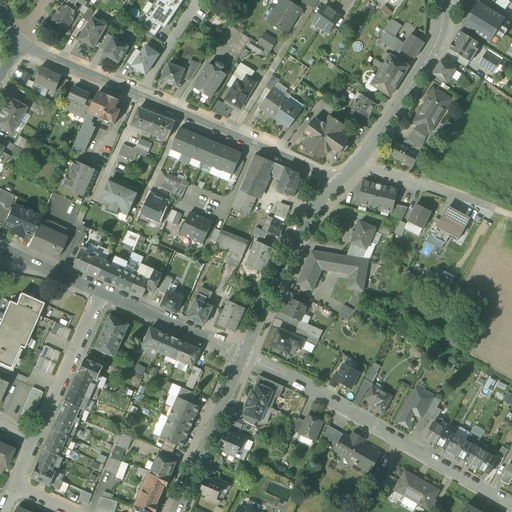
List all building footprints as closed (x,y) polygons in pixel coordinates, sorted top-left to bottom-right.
[(68,0),(67,3),(68,4),(79,11),(83,5),(86,7),(90,0),(68,0)] [(165,29),(177,10),(161,0),(159,0),(156,4),(154,3),(145,16),(148,18),(161,27),(165,29)] [(161,0),(177,10),(183,0),(161,0)] [(285,0),(281,0),(275,10),(294,22),(301,10),(285,0)] [(303,0),(302,2),(313,10),(319,0),(303,0)] [(490,43),(494,36),(501,26),(505,19),(478,3),(463,26),(490,43)] [(65,32),(79,11),(68,4),(65,9),(62,7),(60,8),(51,22),(65,32)] [(312,22),(320,28),(332,12),(324,6),(312,22)] [(380,10),(388,16),(392,12),(384,6),(380,10)] [(262,19),(268,22),(275,10),(269,7),(262,19)] [(82,19),(87,22),(94,12),(89,9),(82,19)] [(294,22),(275,10),(268,22),(274,26),(274,28),(276,30),(278,29),(286,34),(294,22)] [(332,12),(320,28),(328,33),(339,17),(332,12)] [(80,40),(95,48),(107,27),(92,18),(80,40)] [(148,18),(141,28),(155,37),(161,27),(148,18)] [(393,37),(394,38),(401,26),(391,20),(383,31),(386,33),(392,37),(393,37)] [(507,30),(501,26),(494,36),(501,41),(507,30)] [(448,50),(469,63),(477,50),(474,49),(478,43),(459,31),(448,50)] [(231,47),(241,54),(250,40),(241,33),(231,47)] [(380,41),(386,45),(390,40),(390,41),(392,37),(386,33),(380,41)] [(257,44),(269,52),(276,41),(264,34),(257,44)] [(99,48),(105,52),(113,38),(108,35),(99,48)] [(401,51),(414,59),(424,43),(410,35),(402,48),(400,51),(401,51)] [(111,59),(118,64),(121,59),(122,59),(126,53),(125,52),(128,48),(124,45),(127,41),(121,37),(119,42),(113,38),(105,52),(103,54),(104,55),(104,57),(108,59),(111,59)] [(374,44),(385,51),(388,47),(386,45),(380,41),(377,39),(374,44)] [(402,48),(390,41),(390,40),(386,45),(388,47),(399,54),(401,51),(400,51),(402,48)] [(159,55),(146,46),(141,53),(131,67),(139,73),(140,71),(146,75),(159,55)] [(126,64),(131,67),(141,53),(136,49),(126,64)] [(479,63),(494,73),(501,62),(486,53),(479,63)] [(386,65),(382,71),(399,82),(408,68),(402,64),(403,63),(397,59),(397,60),(390,55),(384,64),(386,65)] [(190,60),(188,65),(198,69),(201,65),(190,60)] [(433,74),(447,83),(456,68),(453,66),(452,68),(447,65),(441,61),(433,74)] [(202,97),(207,100),(209,98),(211,99),(226,75),(221,72),(222,70),(222,71),(224,68),(224,67),(218,63),(217,64),(215,66),(214,68),(209,64),(193,88),(195,89),(193,91),(199,95),(200,92),(203,94),(202,97)] [(177,87),(180,88),(183,79),(186,71),(185,71),(174,67),(168,64),(161,81),(177,87)] [(183,79),(190,81),(198,69),(188,65),(186,68),(185,71),(186,71),(183,79)] [(39,69),(33,83),(43,87),(55,92),(61,77),(46,71),(45,72),(39,69)] [(233,79),(237,81),(242,84),(247,77),(238,71),(233,79)] [(390,96),(399,82),(382,71),(378,77),(376,76),(376,77),(371,85),(378,89),(378,90),(384,93),(384,92),(390,96)] [(19,83),(24,86),(30,76),(24,73),(19,83)] [(368,90),(375,94),(378,89),(371,85),(376,77),(372,74),(367,82),(364,87),(368,90)] [(265,87),(272,92),(273,89),(274,90),(280,81),(272,76),(265,87)] [(257,83),(247,77),(242,84),(237,81),(226,100),(241,109),(257,83)] [(41,93),(43,87),(33,83),(31,89),(41,93)] [(79,117),(86,120),(94,101),(88,98),(90,95),(89,95),(88,96),(85,95),(85,94),(83,93),(83,92),(74,88),(68,101),(65,108),(80,114),(79,117)] [(261,109),(274,119),(286,102),(282,99),(282,96),(274,90),(273,89),(272,92),(261,107),(261,109)] [(414,123),(419,126),(428,132),(430,133),(450,100),(434,90),(414,123)] [(98,92),(94,101),(86,120),(73,149),(83,153),(95,128),(90,125),(94,116),(115,125),(121,111),(115,108),(117,105),(118,106),(120,101),(108,96),(98,92)] [(352,108),(367,118),(371,111),(371,112),(376,104),(364,97),(360,103),(357,101),(352,108)] [(9,98),(1,112),(18,121),(26,108),(9,98)] [(217,100),(212,109),(229,118),(234,108),(217,100)] [(32,108),(42,113),(46,106),(36,101),(32,108)] [(274,119),(289,129),(295,121),(301,113),(301,112),(286,102),(274,119)] [(131,126),(167,140),(175,123),(138,108),(131,126)] [(295,121),(300,124),(308,113),(303,109),(301,112),(301,113),(295,121)] [(0,128),(10,134),(18,121),(1,112),(0,114),(0,128)] [(318,156),(322,159),(327,153),(329,153),(335,157),(338,153),(340,154),(348,143),(346,142),(349,138),(340,132),(342,129),(340,128),(343,125),(336,120),(336,121),(329,116),(323,125),(315,118),(310,125),(309,125),(305,131),(308,133),(307,135),(310,137),(303,146),(307,148),(306,150),(317,158),(318,156)] [(424,137),(428,132),(419,126),(415,131),(424,137)] [(171,150),(181,154),(190,133),(180,129),(171,150)] [(414,130),(411,136),(423,142),(425,137),(424,137),(415,131),(414,130)] [(181,154),(192,158),(200,137),(190,133),(181,154)] [(18,136),(12,145),(22,150),(27,141),(18,136)] [(420,148),(423,142),(411,136),(410,136),(407,142),(415,146),(420,148)] [(192,158),(202,162),(211,141),(200,137),(192,158)] [(19,155),(22,150),(12,145),(5,141),(2,146),(19,155)] [(139,141),(136,150),(148,154),(151,146),(139,141)] [(202,162),(212,167),(221,146),(211,141),(202,162)] [(413,150),(415,146),(407,142),(405,141),(403,145),(413,150)] [(390,156),(406,164),(413,150),(403,145),(397,143),(390,156)] [(133,157),(136,150),(123,144),(120,151),(119,153),(132,159),(133,157)] [(212,167),(222,171),(231,150),(221,146),(212,167)] [(241,154),(231,150),(222,171),(232,175),(234,171),(239,160),(241,154)] [(418,152),(413,150),(406,164),(406,165),(410,167),(418,152)] [(231,207),(248,215),(256,198),(263,183),(265,183),(268,176),(274,163),(255,156),(239,191),(231,207)] [(234,171),(240,173),(244,162),(239,160),(234,171)] [(63,188),(86,198),(97,172),(74,162),(63,188)] [(277,190),(293,197),(300,180),(298,174),(274,163),(268,176),(280,181),(277,190)] [(118,214),(119,212),(113,210),(119,196),(118,193),(122,183),(111,178),(99,204),(107,207),(107,209),(118,214)] [(169,197),(180,202),(187,187),(166,178),(161,188),(172,192),(169,197)] [(392,213),(394,204),(398,190),(363,182),(357,204),(392,213)] [(138,190),(122,183),(118,193),(119,196),(113,210),(119,212),(127,216),(138,190)] [(3,208),(8,210),(14,197),(0,189),(0,203),(4,205),(3,208)] [(138,221),(147,225),(150,219),(159,223),(167,204),(167,203),(167,204),(158,201),(158,199),(157,199),(157,200),(150,197),(151,196),(149,195),(138,221)] [(280,203),(274,219),(283,224),(290,207),(280,203)] [(390,219),(401,221),(408,208),(394,204),(392,213),(390,219)] [(407,222),(408,223),(407,225),(405,229),(418,236),(422,229),(431,212),(416,205),(407,222)] [(9,233),(22,239),(23,235),(31,238),(40,218),(12,206),(3,226),(11,229),(9,233)] [(76,220),(82,222),(87,210),(82,207),(76,220)] [(469,219),(448,208),(440,221),(437,227),(458,238),(469,219)] [(172,224),(177,226),(182,215),(176,213),(172,224)] [(180,234),(191,239),(201,218),(189,213),(180,234)] [(268,232),(273,219),(269,216),(261,231),(267,233),(268,232)] [(27,248),(56,261),(66,239),(62,238),(66,230),(40,218),(31,238),(27,248)] [(212,223),(201,218),(191,239),(202,244),(212,223)] [(437,227),(440,221),(435,218),(426,234),(434,238),(438,232),(435,230),(437,227)] [(270,233),(279,237),(284,224),(283,224),(274,219),(273,219),(268,232),(267,233),(266,234),(269,236),(270,233)] [(378,232),(390,236),(392,230),(395,231),(396,228),(394,227),(394,225),(383,221),(378,232)] [(351,243),(353,244),(366,250),(367,250),(375,229),(359,222),(351,243)] [(395,234),(401,237),(405,229),(407,225),(401,222),(395,234)] [(458,238),(437,227),(435,230),(438,232),(434,238),(445,244),(448,237),(456,242),(458,238)] [(253,234),(264,239),(266,234),(267,233),(261,231),(256,228),(253,234)] [(210,240),(215,243),(220,232),(215,229),(210,240)] [(74,245),(80,248),(86,233),(80,230),(74,245)] [(228,252),(242,257),(249,242),(221,230),(214,246),(228,252)] [(347,230),(343,240),(348,243),(353,232),(347,230)] [(128,231),(123,243),(135,248),(140,235),(128,231)] [(245,266),(263,274),(273,250),(255,242),(245,266)] [(361,260),(366,250),(353,244),(347,257),(311,252),(297,284),(312,291),(321,270),(350,275),(365,277),(367,261),(361,260)] [(73,268),(86,274),(93,257),(85,254),(87,250),(82,248),(73,268)] [(223,263),(237,269),(242,257),(228,252),(223,263)] [(95,254),(93,257),(86,274),(99,279),(106,263),(97,259),(99,256),(95,254)] [(106,262),(106,263),(99,279),(105,282),(117,287),(124,271),(125,270),(118,267),(117,269),(113,267),(114,265),(106,262)] [(125,270),(124,271),(132,274),(133,271),(134,271),(137,266),(128,262),(125,270)] [(201,289),(210,293),(221,269),(211,265),(201,289)] [(138,273),(134,271),(133,271),(132,274),(124,271),(117,287),(129,293),(137,276),(138,273)] [(148,287),(154,290),(161,276),(154,273),(151,278),(148,287)] [(362,292),(365,277),(350,275),(348,289),(362,292)] [(145,280),(137,276),(129,293),(143,298),(148,287),(151,278),(146,276),(145,280)] [(164,277),(161,276),(154,290),(157,291),(164,277)] [(157,291),(166,295),(168,292),(168,291),(171,284),(173,281),(164,277),(157,291)] [(168,292),(174,294),(177,287),(171,284),(168,291),(168,292)] [(188,319),(204,326),(207,319),(208,319),(210,314),(210,313),(212,307),(204,304),(206,299),(208,300),(212,293),(210,293),(201,289),(188,319)] [(161,307),(176,313),(183,298),(174,294),(168,292),(166,295),(161,307)] [(20,294),(15,305),(38,315),(43,304),(20,294)] [(299,322),(300,322),(303,315),(304,316),(308,307),(291,299),(284,315),(299,322)] [(227,328),(236,330),(245,309),(228,301),(217,325),(227,329),(227,328)] [(23,349),(38,315),(15,305),(9,302),(9,303),(13,305),(9,315),(4,313),(0,322),(0,364),(10,369),(20,347),(23,349)] [(9,303),(4,313),(9,315),(13,305),(9,303)] [(338,316),(348,321),(353,311),(343,305),(338,316)] [(352,315),(357,318),(362,310),(357,307),(352,315)] [(107,354),(114,357),(118,348),(117,348),(123,334),(124,335),(128,326),(121,322),(116,319),(115,320),(109,317),(95,348),(102,352),(107,355),(107,354)] [(296,329),(297,330),(305,334),(317,340),(321,333),(300,322),(299,322),(296,329)] [(55,336),(60,325),(54,323),(49,334),(55,336)] [(60,338),(65,328),(60,325),(55,336),(60,338)] [(66,341),(71,330),(65,328),(60,338),(66,341)] [(143,345),(158,352),(166,335),(150,328),(143,345)] [(288,353),(292,355),(296,347),(299,349),(303,341),(303,340),(294,336),(278,329),(270,347),(287,354),(288,353)] [(315,346),(317,340),(305,334),(297,330),(294,336),(303,340),(303,341),(315,346)] [(184,343),(166,335),(158,352),(158,353),(176,361),(177,360),(184,343)] [(200,350),(184,343),(177,360),(192,367),(200,350)] [(45,359),(49,348),(44,346),(39,357),(45,359)] [(50,362),(55,351),(49,348),(45,359),(50,362)] [(55,351),(50,362),(56,364),(60,353),(55,351)] [(40,370),(45,359),(39,357),(34,368),(40,370)] [(45,359),(40,370),(45,373),(50,362),(45,359)] [(84,359),(80,368),(100,376),(103,368),(84,359)] [(50,362),(45,373),(51,375),(56,364),(50,362)] [(337,382),(350,389),(359,373),(350,368),(349,370),(342,366),(336,377),(339,379),(337,382)] [(80,368),(76,378),(95,386),(100,376),(80,368)] [(187,387),(193,390),(201,370),(195,368),(187,387)] [(365,381),(371,383),(376,374),(370,371),(365,381)] [(258,376),(252,391),(254,392),(260,377),(258,376)] [(328,387),(333,389),(337,382),(339,379),(336,377),(334,376),(328,387)] [(252,391),(248,399),(266,407),(271,395),(276,398),(279,399),(283,387),(260,377),(254,392),(252,391)] [(76,378),(70,390),(90,398),(95,386),(76,378)] [(487,380),(480,391),(487,395),(493,385),(487,380)] [(373,409),(382,414),(388,404),(384,402),(388,395),(372,387),(366,400),(376,405),(373,409)] [(32,388),(30,394),(40,398),(43,393),(32,388)] [(178,397),(183,400),(185,395),(187,390),(182,388),(178,397)] [(70,390),(65,401),(85,410),(90,398),(70,390)] [(187,390),(185,395),(196,400),(198,395),(187,390)] [(398,423),(408,429),(412,422),(413,422),(415,419),(414,419),(415,416),(422,420),(424,416),(429,406),(435,409),(436,408),(440,402),(433,398),(431,401),(415,392),(398,423)] [(503,400),(511,405),(511,402),(511,394),(507,392),(503,400)] [(30,394),(27,399),(38,404),(40,398),(30,394)] [(194,404),(196,400),(185,395),(183,400),(194,404)] [(271,409),(276,398),(271,395),(266,407),(271,409)] [(178,397),(173,408),(195,418),(197,413),(198,413),(200,408),(200,407),(194,404),(183,400),(178,397)] [(27,399),(25,404),(36,409),(38,404),(27,399)] [(260,422),(266,407),(248,399),(245,407),(247,408),(244,415),(248,417),(248,418),(256,421),(256,420),(260,422)] [(65,401),(61,411),(80,420),(85,410),(65,401)] [(25,404),(22,410),(33,415),(36,409),(25,404)] [(430,419),(430,418),(435,409),(429,406),(424,416),(430,419)] [(173,408),(169,418),(191,428),(191,427),(192,427),(194,422),(193,422),(195,418),(173,408)] [(436,408),(435,409),(430,418),(434,421),(435,419),(437,420),(441,411),(436,408)] [(31,421),(33,415),(22,410),(20,416),(31,421)] [(61,411),(57,421),(70,427),(76,430),(80,420),(61,411)] [(248,417),(244,415),(242,421),(244,422),(253,426),(256,421),(248,418),(248,417)] [(299,435),(314,441),(322,423),(307,416),(305,422),(299,435)] [(169,418),(164,428),(187,438),(187,437),(188,437),(190,432),(189,432),(191,428),(169,418)] [(231,424),(241,428),(244,422),(242,421),(233,418),(231,424)] [(292,431),(299,435),(305,422),(298,418),(292,431)] [(425,438),(436,444),(444,429),(448,423),(440,419),(439,421),(437,420),(435,419),(434,421),(433,423),(425,438)] [(57,421),(52,431),(71,439),(73,435),(67,432),(70,427),(57,421)] [(322,439),(328,442),(334,430),(328,427),(322,439)] [(185,442),(187,438),(164,428),(160,438),(166,441),(176,445),(182,448),(182,447),(183,447),(185,442)] [(436,444),(446,450),(455,435),(444,429),(436,444)] [(328,442),(334,446),(341,434),(334,430),(328,442)] [(52,431),(48,440),(61,446),(63,441),(70,444),(71,439),(52,431)] [(226,432),(222,440),(239,447),(241,443),(245,445),(247,439),(236,434),(236,435),(233,433),(233,435),(226,432)] [(115,446),(126,451),(131,438),(121,433),(115,446)] [(470,433),(465,441),(476,447),(481,439),(470,433)] [(343,436),(341,434),(334,446),(337,447),(343,436)] [(335,451),(357,464),(358,464),(367,448),(361,445),(363,440),(353,434),(350,439),(344,435),(343,436),(337,447),(335,451)] [(446,450),(457,456),(465,441),(455,435),(446,450)] [(48,440),(43,450),(63,459),(65,455),(59,452),(61,446),(48,440)] [(238,452),(239,447),(222,440),(219,448),(226,451),(225,453),(239,459),(241,453),(238,452)] [(166,441),(163,446),(174,450),(176,445),(166,441)] [(457,456),(467,462),(476,447),(465,441),(457,456)] [(13,450),(0,443),(0,465),(5,468),(13,450)] [(172,455),(174,450),(163,446),(161,450),(172,455)] [(467,462),(478,468),(486,453),(476,447),(467,462)] [(498,457),(503,459),(508,450),(504,447),(498,457)] [(379,455),(367,448),(358,464),(357,464),(356,465),(369,473),(373,465),(372,465),(377,456),(378,456),(379,455)] [(43,450),(39,460),(52,466),(55,460),(61,463),(63,459),(43,450)] [(457,464),(460,460),(446,450),(443,454),(457,464)] [(497,460),(486,453),(478,468),(489,474),(497,460)] [(97,460),(104,463),(106,457),(99,454),(97,460)] [(158,455),(151,472),(170,479),(176,463),(158,455)] [(105,470),(118,475),(123,463),(110,459),(105,470)] [(39,460),(35,470),(54,478),(56,474),(50,471),(52,466),(39,460)] [(511,460),(500,481),(508,486),(511,478),(511,460)] [(123,463),(118,475),(124,478),(130,465),(123,463)] [(374,479),(385,484),(389,474),(379,469),(374,479)] [(50,486),(54,478),(35,470),(31,478),(50,486)] [(427,508),(428,508),(434,498),(439,490),(405,471),(395,489),(427,508)] [(135,508),(137,509),(146,511),(155,511),(158,506),(155,504),(163,486),(166,487),(170,479),(151,472),(147,480),(145,479),(142,485),(145,486),(135,508)] [(206,477),(202,486),(220,493),(222,489),(225,490),(228,485),(217,480),(216,482),(213,481),(206,477)] [(54,478),(50,486),(59,490),(62,482),(59,480),(54,478)] [(224,495),(220,493),(202,486),(199,494),(206,497),(205,499),(208,500),(219,505),(224,495)] [(79,502),(87,505),(91,495),(83,491),(79,502)] [(96,508),(102,510),(106,499),(100,497),(96,508)] [(426,510),(428,511),(434,511),(440,502),(434,498),(428,508),(427,508),(426,510)] [(102,510),(107,511),(108,511),(112,501),(106,499),(102,510)] [(114,511),(117,502),(112,501),(108,511),(114,511)]
